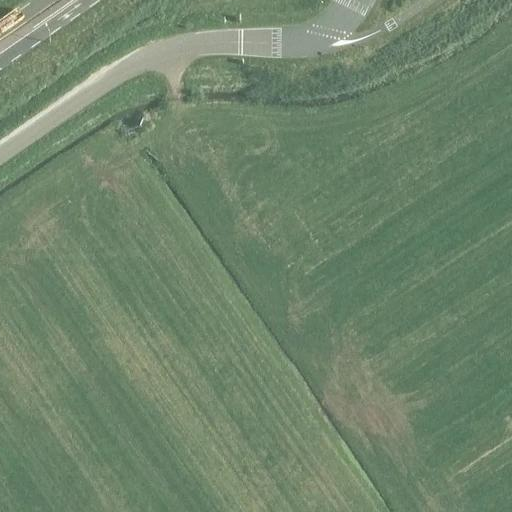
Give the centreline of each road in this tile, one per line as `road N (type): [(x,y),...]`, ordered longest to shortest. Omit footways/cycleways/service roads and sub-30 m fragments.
road 1 (unclassified): [(122,72),(188,47),(315,42),(353,0)]
road 2 (unclassified): [(0,157),(122,72)]
